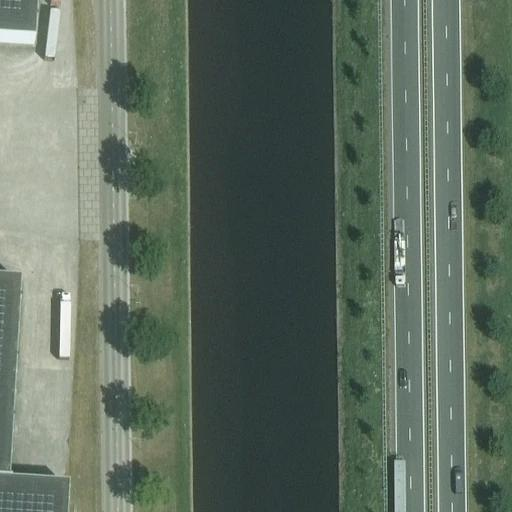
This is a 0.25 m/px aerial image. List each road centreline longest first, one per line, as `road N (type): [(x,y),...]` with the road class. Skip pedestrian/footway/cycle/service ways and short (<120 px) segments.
road 1 (trunk): [(453,511),(447,0)]
road 2 (trunk): [(404,0),(410,511)]
road 3 (unclassified): [(115,511),(109,0)]
